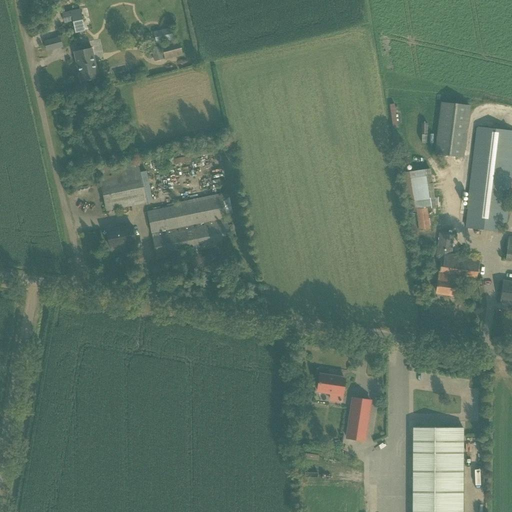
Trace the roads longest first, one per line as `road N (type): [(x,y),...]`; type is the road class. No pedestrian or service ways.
road 1 (unclassified): [(511,361),(35,290)]
road 2 (track): [(85,295),(16,0)]
road 3 (unclassified): [(0,496),(35,290)]
